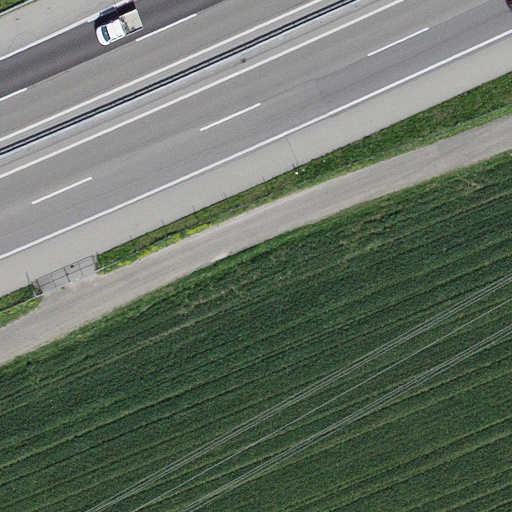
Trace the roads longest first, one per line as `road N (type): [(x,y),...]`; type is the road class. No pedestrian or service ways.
road 1 (unclassified): [(511,130),(177,260),(0,347)]
road 2 (motorway): [(0,216),(488,0)]
road 3 (motorway): [(227,0),(0,99)]
